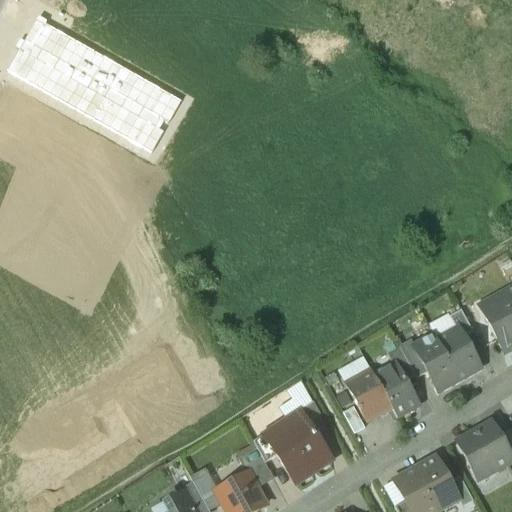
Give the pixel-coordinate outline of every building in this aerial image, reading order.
[(511,290),(490,302),(493,308),(486,312),(484,319),(487,326),(495,328),(501,339),(496,342),(503,356),(511,350),(511,290)] [(456,331),(461,340),(472,334),(460,313),(448,319),(455,332),(456,331)] [(461,340),(456,331),(455,332),(436,343),(458,383),(479,372),(461,340)] [(436,343),(433,338),(413,349),(412,350),(426,376),(437,395),(458,383),(436,343)] [(399,351),(414,379),(415,381),(426,376),(412,350),(413,349),(410,343),(398,349),(399,351)] [(394,367),(403,385),(414,379),(399,351),(386,357),(392,368),(394,367)] [(392,368),(373,378),(391,411),(396,420),(417,409),(403,385),(394,367),(392,368)] [(369,372),(344,386),(365,425),(391,411),(373,378),(369,372)] [(298,414),(306,426),(319,417),(312,405),(298,414)] [(342,416),(353,436),(364,431),(352,410),(342,416)] [(298,414),(262,437),(276,459),(295,487),(331,464),(306,426),(298,414)] [(498,439),(492,429),(473,439),(471,436),(455,445),(473,476),(487,468),(491,475),(510,465),(511,464),(498,439)] [(511,431),(498,439),(511,464),(510,465),(511,467),(511,431)] [(256,451),(264,466),(276,459),(262,437),(252,444),(256,451)] [(247,477),(254,491),(272,481),(264,466),(256,451),(238,462),(246,477),(247,477)] [(448,485),(434,461),(413,472),(435,511),(440,511),(457,503),(448,485)] [(435,511),(413,472),(392,484),(404,504),(407,511),(435,511)] [(246,477),(215,494),(225,511),(256,511),(264,508),(254,491),(247,477),(246,477)] [(448,485),(457,503),(462,511),(473,504),(459,479),(448,485)] [(206,511),(192,485),(168,501),(169,503),(153,511),(206,511)]
